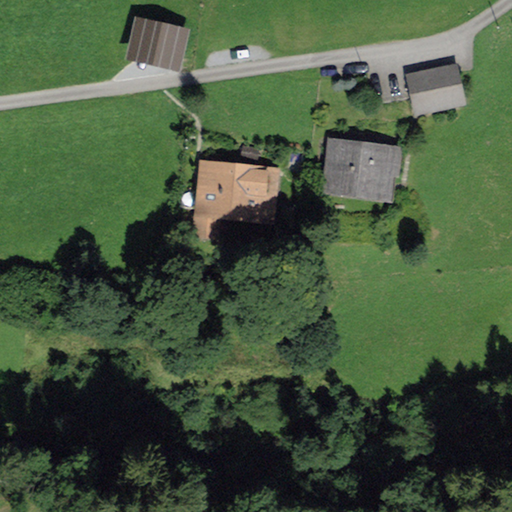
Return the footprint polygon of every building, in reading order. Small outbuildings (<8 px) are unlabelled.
[(134,58),(174,67),(180,35),(140,27),(134,58)] [(459,102),(452,70),(412,78),(419,110),(459,102)] [(400,156),(398,156),(399,151),(387,149),(387,154),(375,153),(376,145),(347,141),(346,149),(337,148),(332,186),(382,192),(385,172),(398,174),(400,156)] [(203,209),(271,216),(273,194),(267,193),(269,175),(208,169),(203,209)] [(197,234),(215,235),(216,223),(198,221),(197,234)]
